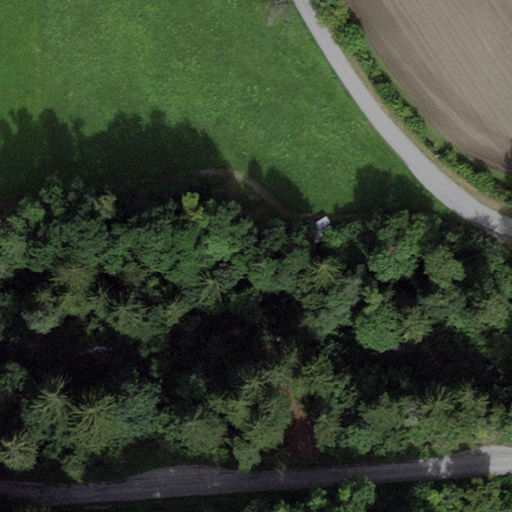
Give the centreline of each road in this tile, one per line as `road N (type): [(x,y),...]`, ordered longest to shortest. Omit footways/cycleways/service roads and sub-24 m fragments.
road 1 (unclassified): [(0,491),(260,484),(511,459)]
road 2 (unclassified): [(511,230),(442,189),(387,134),(298,0)]
